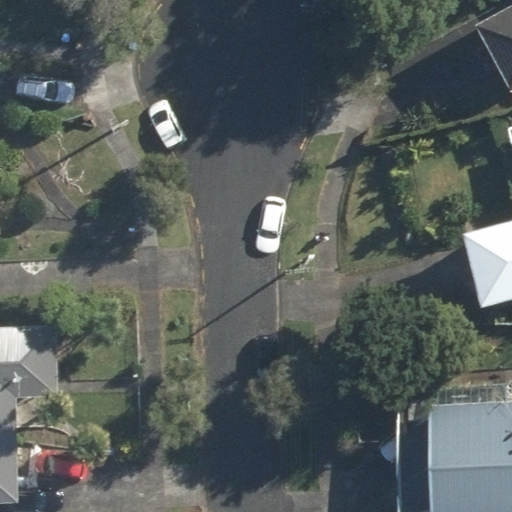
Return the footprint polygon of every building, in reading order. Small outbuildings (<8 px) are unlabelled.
[(511,0),(501,6),(511,27),(511,0)] [(3,110),(0,110),(0,230),(19,228),(10,159),(3,110)] [(511,210),(489,216),(507,290),(511,288),(511,210)] [(72,309),(0,313),(0,487),(44,484),(38,385),(77,383),(72,309)] [(511,385),(452,388),(452,378),(418,379),(422,505),(457,498),(511,496),(511,385)]
